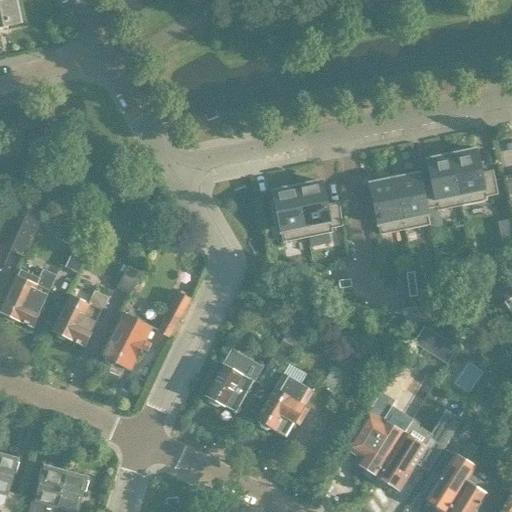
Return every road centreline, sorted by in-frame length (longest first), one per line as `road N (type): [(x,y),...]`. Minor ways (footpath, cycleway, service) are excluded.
road 1 (residential): [(171,174),(511,99)]
road 2 (residential): [(138,441),(223,266),(171,174)]
road 3 (residential): [(277,505),(138,441)]
road 4 (residential): [(138,441),(0,382)]
road 5 (residential): [(171,174),(103,55)]
